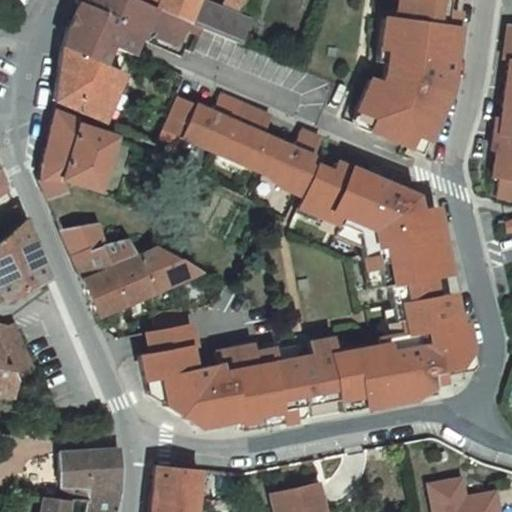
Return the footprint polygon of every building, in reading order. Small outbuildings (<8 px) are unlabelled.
[(144,0),(79,0),(79,1),(99,9),(96,16),(142,35),(152,39),(158,33),(183,42),(189,25),(205,32),(207,25),(197,21),(187,17),(144,0)] [(144,0),(187,17),(193,0),(144,0)] [(232,35),(242,12),(225,6),(210,0),(205,0),(197,21),(207,25),(232,35)] [(227,0),(225,6),(242,12),(246,0),(227,0)] [(396,0),(403,17),(402,25),(381,23),(377,53),(385,54),(381,78),(377,88),(367,83),(354,115),(370,122),(365,133),(402,149),(404,151),(409,139),(423,145),(444,96),(444,93),(443,91),(441,89),(439,88),(433,87),(435,75),(447,77),(457,0),(396,0)] [(74,16),(70,26),(106,42),(134,54),(138,44),(142,35),(96,16),(99,9),(79,1),(74,16)] [(253,18),(242,12),(232,35),(243,40),(253,18)] [(106,42),(70,26),(64,43),(99,59),(106,42)] [(511,30),(506,30),(501,65),(506,65),(498,123),(493,122),(489,155),(494,155),(489,182),(495,183),(493,200),(511,202),(511,30)] [(99,59),(64,43),(60,100),(107,124),(128,72),(99,59)] [(299,194),(323,139),(303,130),(295,149),(265,135),(268,128),(262,125),(267,114),(222,95),(214,113),(176,97),(153,146),(173,155),(181,137),(219,153),(222,146),(232,149),(236,161),(264,174),(265,172),(279,178),(278,179),(281,186),(299,194)] [(80,118),(58,111),(52,144),(48,176),(55,193),(77,190),(65,180),(104,189),(118,139),(78,122),(80,118)] [(411,163),(412,162),(414,162),(415,161),(416,159),(417,158),(423,145),(409,139),(404,151),(402,149),(398,159),(404,162),(405,162),(407,163),(409,163),(411,163)] [(0,188),(14,179),(0,154),(0,188)] [(183,328),(181,320),(162,324),(153,325),(154,333),(144,335),(146,345),(148,355),(138,357),(146,397),(156,404),(162,402),(163,408),(176,417),(181,416),(182,421),(193,429),(235,421),(237,433),(430,397),(428,388),(445,384),(444,377),(459,374),(464,372),(467,367),(467,361),(460,326),(453,327),(448,296),(432,299),(426,271),(432,263),(441,261),(431,211),(411,214),(409,205),(411,200),(318,159),(300,201),(315,207),(314,210),(318,220),(355,236),(363,274),(375,271),(379,289),(384,288),(391,324),(397,322),(399,336),(376,341),(377,347),(332,356),(329,341),(306,345),(308,357),(274,364),(272,352),(251,356),(250,348),(214,355),(216,366),(190,371),(186,349),(192,348),(190,337),(188,326),(183,328)] [(20,218),(29,211),(23,200),(14,206),(20,218)] [(66,221),(75,245),(110,246),(92,202),(66,221)] [(34,221),(29,211),(20,218),(0,236),(0,273),(9,291),(20,287),(54,271),(34,221)] [(156,285),(202,267),(155,241),(139,256),(156,285)] [(100,307),(156,285),(139,256),(138,257),(131,246),(110,246),(75,245),(100,307)] [(185,302),(159,307),(162,324),(181,320),(188,319),(185,302)] [(21,315),(13,318),(16,326),(23,323),(21,315)] [(39,361),(23,323),(16,326),(13,318),(5,317),(2,335),(0,334),(0,384),(16,388),(19,372),(19,369),(39,361)] [(123,442),(65,443),(63,476),(77,475),(79,483),(123,480),(123,442)] [(201,511),(206,469),(156,466),(152,511),(201,511)] [(331,511),(326,478),(276,488),(280,511),(331,511)] [(467,479),(434,483),(437,511),(501,511),(499,492),(469,496),(467,479)] [(62,492),(43,492),(40,511),(65,511),(68,492),(62,492)]
